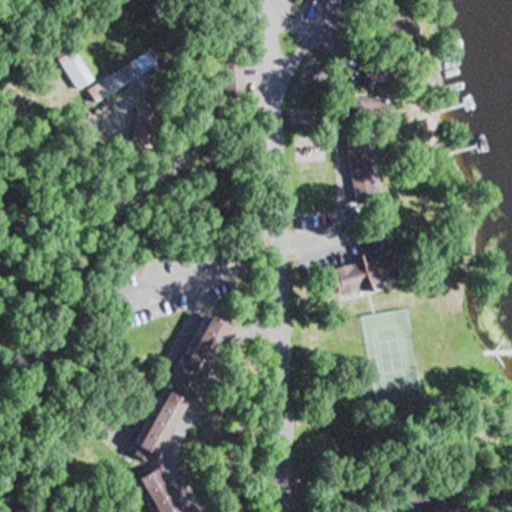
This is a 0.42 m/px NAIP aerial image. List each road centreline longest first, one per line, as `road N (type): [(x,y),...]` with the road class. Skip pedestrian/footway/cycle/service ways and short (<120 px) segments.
road 1 (residential): [(288,511),(280,126)]
road 2 (residential): [(267,0),(278,45),(280,126)]
